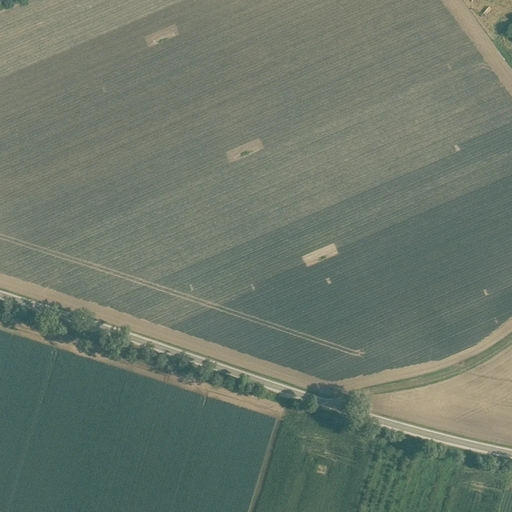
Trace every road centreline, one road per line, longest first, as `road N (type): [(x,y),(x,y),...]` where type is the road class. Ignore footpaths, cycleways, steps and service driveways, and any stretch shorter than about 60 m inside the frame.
road 1 (unclassified): [(511,453),(374,419),(0,295)]
road 2 (track): [(331,404),(434,380),(511,340)]
